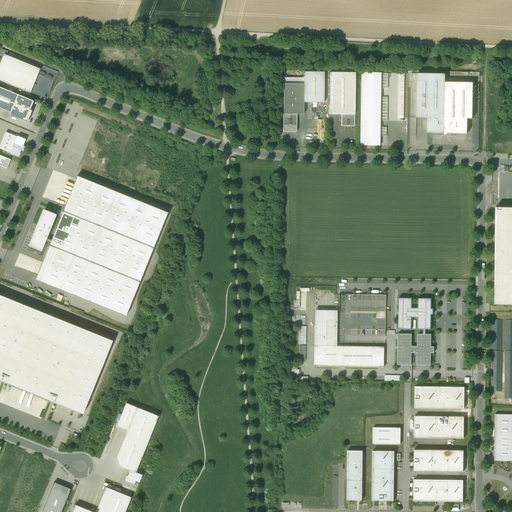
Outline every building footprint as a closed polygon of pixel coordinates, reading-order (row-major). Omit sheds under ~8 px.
[(40,69),(4,54),(0,63),(0,81),(30,93),(40,69)] [(324,72),(304,72),(304,78),(284,78),(283,114),(296,114),(303,114),(303,103),(323,103),(324,72)] [(355,73),(330,73),(329,115),(341,115),(354,115),(355,73)] [(382,73),(361,73),(360,145),(380,146),(382,73)] [(445,74),(417,74),(417,80),(416,118),(428,118),(427,133),(444,133),(445,82),(445,74)] [(473,83),(445,82),(444,133),(444,134),(445,135),(447,135),(448,134),(448,133),(467,134),(467,119),(472,119),(473,83)] [(34,101),(0,87),(0,109),(10,113),(9,115),(27,122),(32,111),(30,110),(34,101)] [(296,114),(283,114),(283,132),(296,132),(296,114)] [(354,115),(341,115),(341,126),(354,126),(354,115)] [(17,137),(6,132),(0,146),(0,148),(10,153),(17,137)] [(22,146),(25,140),(17,137),(10,153),(18,156),(21,150),(23,151),(24,147),(22,146)] [(11,160),(0,155),(0,166),(7,169),(11,160)] [(49,246),(35,280),(125,317),(139,282),(140,282),(139,282),(153,248),(153,249),(154,248),(153,248),(167,213),(168,214),(168,213),(77,176),(77,177),(63,211),(62,212),(63,212),(51,240),(46,238),(55,215),(43,211),(37,225),(39,226),(37,230),(36,229),(28,249),(40,253),(45,241),(50,243),(49,245),(49,246)] [(511,207),(496,208),(494,305),(511,304),(511,207)] [(361,302),(386,302),(387,294),(357,294),(357,298),(357,302),(361,302)] [(112,341),(0,295),(0,380),(82,414),(112,341)] [(431,334),(425,334),(425,329),(431,330),(431,315),(433,315),(433,309),(431,309),(431,299),(418,298),(418,308),(412,308),(412,298),(399,298),(398,329),(411,329),(412,317),(418,318),(418,329),(423,329),(423,334),(418,334),(417,347),(411,347),(411,334),(398,334),(398,365),(411,365),(411,353),(417,353),(417,365),(430,365),(431,353),(434,353),(434,347),(431,347),(431,334)] [(337,310),(315,310),(314,346),(336,346),(337,310)] [(336,346),(314,346),(314,366),(384,367),(384,347),(336,346)] [(511,383),(493,384),(493,399),(511,398),(511,383)] [(464,387),(415,387),(415,408),(464,409),(464,387)] [(44,414),(48,401),(36,398),(35,401),(37,402),(35,407),(43,409),(42,412),(40,411),(39,412),(44,414)] [(158,416),(126,403),(116,426),(127,430),(116,458),(119,466),(130,470),(135,473),(158,416)] [(511,414),(495,414),(494,461),(511,461),(511,414)] [(464,417),(414,416),(414,438),(464,438),(464,417)] [(401,428),(373,427),(373,444),(400,444),(401,428)] [(463,450),(414,450),(414,471),(463,472),(463,450)] [(363,451),(348,451),(347,480),(362,480),(363,451)] [(394,451),(373,451),(372,500),(394,501),(394,451)] [(135,473),(130,470),(127,476),(127,475),(125,480),(130,483),(129,486),(136,489),(142,476),(135,473)] [(463,480),(414,479),(413,501),(463,502),(463,480)] [(362,480),(347,480),(347,500),(362,500),(362,480)] [(61,511),(71,489),(54,482),(41,511),(61,511)] [(71,511),(124,511),(131,497),(105,487),(97,508),(99,509),(97,511),(93,511),(75,505),(71,511)]
